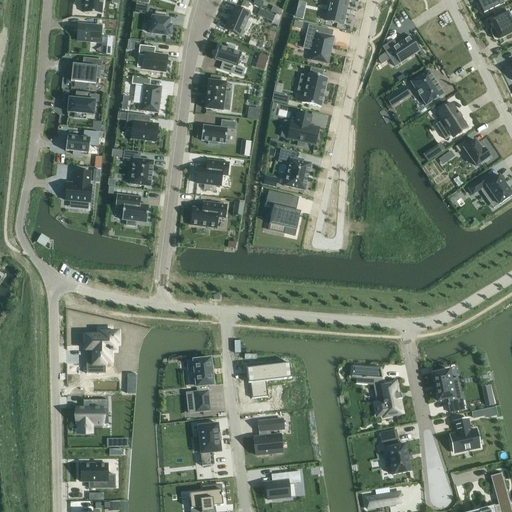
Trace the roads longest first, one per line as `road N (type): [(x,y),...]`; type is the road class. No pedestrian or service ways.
road 1 (residential): [(49,276),(19,225),(47,0)]
road 2 (residential): [(194,38),(160,305)]
road 3 (residential): [(55,511),(49,276)]
road 4 (residential): [(245,511),(227,311)]
road 5 (residential): [(336,149),(317,242),(340,239),(343,157)]
road 6 (residential): [(405,325),(440,501)]
road 7 (residential): [(227,311),(405,325)]
road 8 (residential): [(373,0),(336,149)]
road 9 (residential): [(449,0),(511,128)]
road 10 (residential): [(405,325),(434,322),(511,276)]
